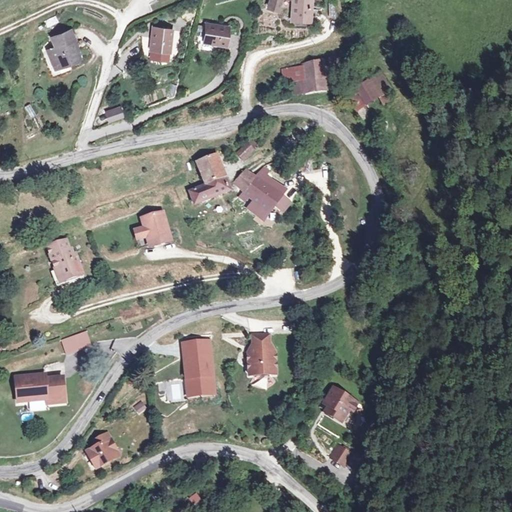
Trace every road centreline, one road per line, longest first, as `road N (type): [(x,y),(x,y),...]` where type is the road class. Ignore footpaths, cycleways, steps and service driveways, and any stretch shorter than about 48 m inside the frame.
road 1 (tertiary): [(0,471),(28,470),(61,449),(153,333),(189,317),(312,297),(342,284),(374,250),(379,226),(370,172),(353,144),(307,110),(0,176)]
road 2 (tertiary): [(320,511),(254,457),(201,449),(162,459),(58,511)]
road 3 (track): [(91,277),(46,303),(45,316),(58,319),(167,287),(258,275)]
road 4 (track): [(318,17),(328,22),(327,34),(253,62),(247,118)]
road 5 (track): [(148,255),(235,263),(258,275),(279,303)]
